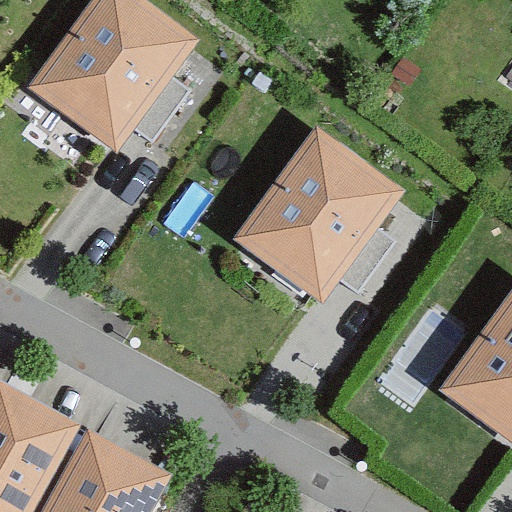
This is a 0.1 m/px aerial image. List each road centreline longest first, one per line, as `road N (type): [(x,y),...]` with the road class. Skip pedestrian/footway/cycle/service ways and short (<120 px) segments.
road 1 (residential): [(0,304),(242,438)]
road 2 (residential): [(242,438),(374,511)]
